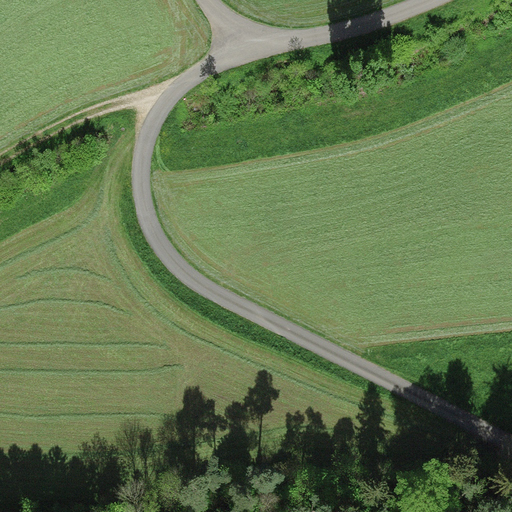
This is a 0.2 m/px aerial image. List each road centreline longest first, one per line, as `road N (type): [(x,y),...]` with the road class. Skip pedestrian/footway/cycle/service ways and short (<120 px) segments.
road 1 (track): [(0,511),(141,493),(279,461),(485,455),(511,446)]
road 2 (unclassified): [(208,0),(254,49),(430,0)]
road 3 (track): [(172,93),(97,108),(0,159)]
